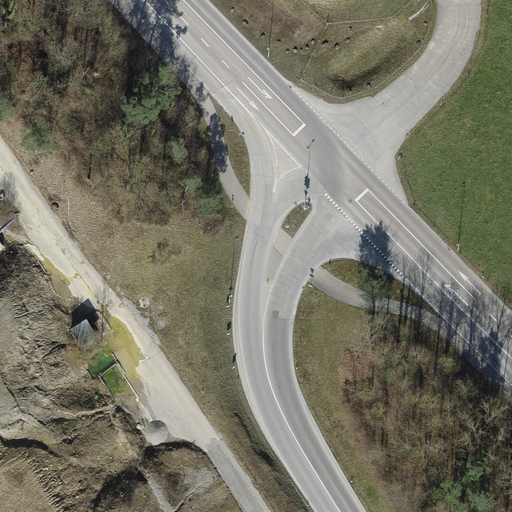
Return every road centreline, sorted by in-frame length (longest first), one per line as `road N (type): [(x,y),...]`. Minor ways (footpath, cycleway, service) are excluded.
road 1 (secondary): [(340,174),(286,234),(267,288),(265,365),(343,511)]
road 2 (primary): [(169,0),(340,174)]
road 3 (primary): [(340,174),(511,344)]
